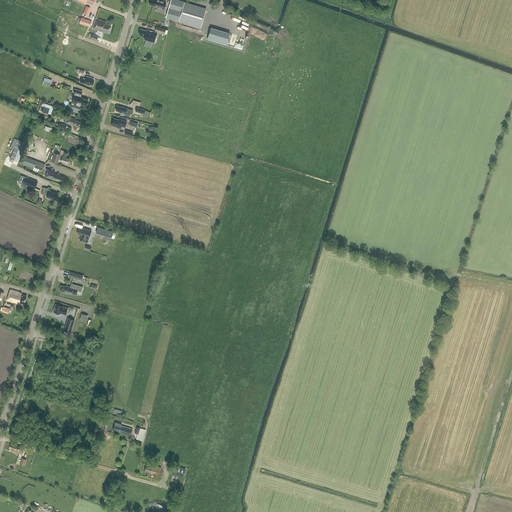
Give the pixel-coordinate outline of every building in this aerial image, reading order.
[(150,0),(149,5),(157,7),(158,7),(160,8),(164,9),(166,1),(163,0),(162,1),(159,0),(150,0)] [(200,28),(206,9),(177,0),(171,0),(166,18),(200,28)] [(89,26),(91,21),(81,18),(79,23),(89,26)] [(109,33),(111,26),(107,24),(106,24),(106,22),(96,18),(92,29),(102,32),(102,31),(109,33)] [(230,33),(211,28),(207,39),(226,45),(230,33)] [(140,29),(139,34),(140,35),(140,36),(145,37),(144,40),(154,43),(157,33),(147,30),(147,31),(140,29)] [(94,80),(93,80),(93,78),(87,77),(86,80),(81,78),(80,82),(85,84),(90,86),(90,84),(93,85),(94,80)] [(81,95),(82,91),(74,89),(73,92),(75,93),(75,95),(74,95),(72,102),(86,106),(88,100),(83,98),(80,97),(81,95)] [(42,106),(44,107),(42,112),(48,114),(48,113),(51,114),(54,107),(43,103),(42,106)] [(121,107),(117,106),(116,111),(120,112),(119,112),(121,113),(122,114),(123,114),(124,114),(125,114),(125,116),(129,117),(130,114),(132,114),(133,110),(127,109),(127,108),(121,107)] [(147,116),(149,111),(145,110),(137,107),(136,111),(144,114),(143,115),(147,116)] [(80,126),(81,122),(76,120),(76,119),(69,117),(67,124),(74,126),(73,128),(74,129),(74,130),(75,130),(76,130),(77,129),(78,127),(78,126),(80,126)] [(119,120),(114,118),(111,125),(117,127),(117,128),(121,129),(121,126),(125,127),(127,122),(119,119),(119,120)] [(18,140),(10,159),(18,162),(26,143),(18,140)] [(67,157),(68,153),(64,152),(62,156),(60,155),(54,153),(51,161),(57,163),(59,159),(61,160),(61,161),(68,164),(70,158),(67,157)] [(42,172),(44,164),(25,157),(22,164),(42,172)] [(62,182),(64,177),(60,176),(54,174),(55,172),(47,169),(45,177),(51,179),(58,181),(59,181),(62,182)] [(25,177),(21,187),(25,189),(27,185),(35,189),(37,182),(25,177)] [(52,199),(56,200),(58,194),(49,191),(50,190),(44,187),(41,194),(47,196),(47,197),(49,197),(48,198),(49,200),(51,200),(52,200),(52,199)] [(98,227),(96,233),(112,238),(114,232),(98,227)] [(83,229),(79,228),(77,234),(81,235),(79,241),(87,244),(91,231),(84,228),(83,229)] [(81,292),(83,287),(71,284),(70,287),(65,285),(65,287),(61,286),(60,290),(61,290),(60,292),(72,295),(72,294),(76,295),(78,291),(81,292)] [(24,304),(25,300),(27,296),(21,295),(22,293),(10,290),(7,301),(18,304),(18,302),(24,304)] [(56,305),(53,312),(57,313),(56,315),(59,316),(60,313),(62,313),(62,314),(65,314),(66,315),(68,309),(64,307),(62,307),(56,305)] [(80,320),(87,322),(88,315),(81,313),(80,320)] [(68,318),(64,331),(71,333),(75,320),(68,318)] [(121,425),(121,424),(115,422),(114,425),(113,429),(118,431),(118,432),(123,433),(122,434),(130,436),(132,429),(121,425)] [(143,441),(146,430),(136,427),(135,433),(137,434),(136,439),(143,441)] [(23,455),(25,448),(11,444),(9,448),(11,448),(10,451),(23,455)] [(152,466),(146,465),(145,472),(159,475),(161,468),(152,465),(152,466)] [(183,477),(185,470),(172,466),(170,473),(183,477)]
